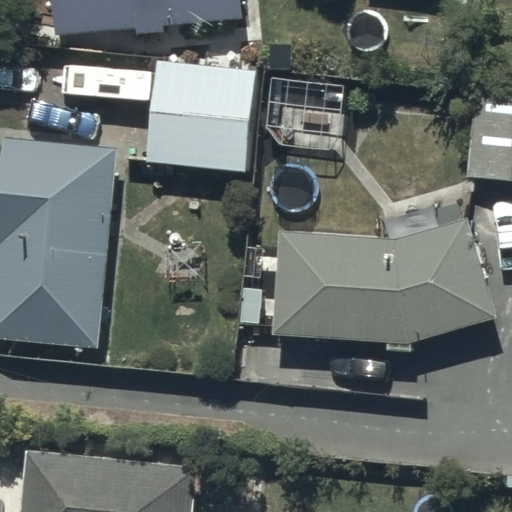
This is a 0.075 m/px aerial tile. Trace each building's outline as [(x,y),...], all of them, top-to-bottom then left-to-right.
[(251,0),(57,0),(63,46),(255,25),(251,0)] [(268,67),(168,56),(157,162),(257,172),(268,67)] [(511,94),(485,92),(478,172),(511,175),(511,94)] [(123,153),(11,142),(0,247),(0,344),(102,354),(123,153)] [(292,226),(284,332),(396,338),(395,347),(421,348),(421,340),(508,315),(478,217),(408,236),(292,226)] [(202,511),(207,472),(33,453),(27,511),(202,511)]
